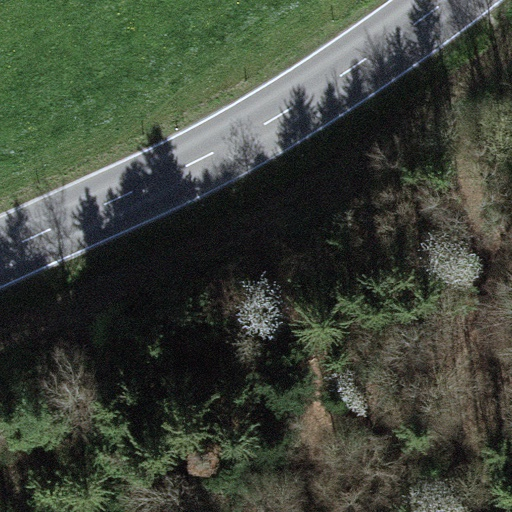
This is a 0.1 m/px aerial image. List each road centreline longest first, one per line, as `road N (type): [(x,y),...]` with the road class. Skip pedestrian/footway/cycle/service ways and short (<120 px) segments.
road 1 (track): [(0,367),(319,217),(511,75)]
road 2 (primary): [(0,251),(273,117),(446,0)]
